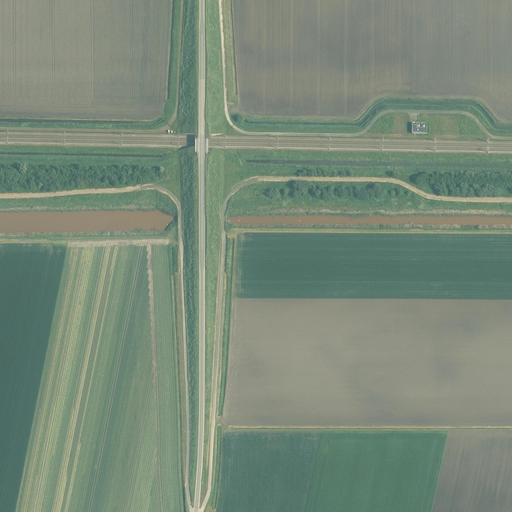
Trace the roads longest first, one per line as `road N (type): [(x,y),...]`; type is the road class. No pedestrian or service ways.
road 1 (unclassified): [(195,511),(201,0)]
road 2 (unclassified): [(200,511),(209,488),(222,213),(228,196),(257,178)]
road 3 (unclassified): [(140,187),(168,192),(180,210),(190,511)]
road 4 (track): [(511,156),(240,150),(228,161),(225,203)]
road 5 (track): [(183,0),(176,111),(167,126),(0,128)]
road 6 (track): [(180,210),(168,150),(0,146)]
